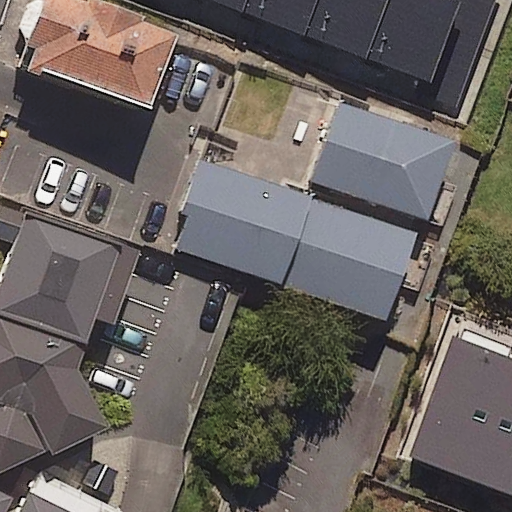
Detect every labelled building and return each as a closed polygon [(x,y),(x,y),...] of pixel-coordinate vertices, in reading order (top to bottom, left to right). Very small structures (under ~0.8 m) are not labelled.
[(143,22),(82,0),(47,0),(24,64),(149,109),(176,40),(176,34),(162,29),(143,22)] [(209,0),(424,78),(419,90),(416,100),(454,114),(496,0),(209,0)] [(457,142),(339,101),(312,181),(430,221),(457,142)] [(416,237),(205,160),(174,244),(238,268),(386,321),(416,237)] [(143,248),(25,207),(24,211),(0,202),(0,239),(15,245),(0,285),(0,469),(52,444),(55,451),(106,426),(86,386),(78,370),(96,319),(115,325),(143,248)] [(511,358),(453,337),(408,457),(511,495),(511,358)] [(120,511),(122,508),(108,502),(123,470),(96,457),(80,490),(41,471),(21,511),(120,511)] [(0,511),(5,511),(13,498),(0,491),(0,511)]
